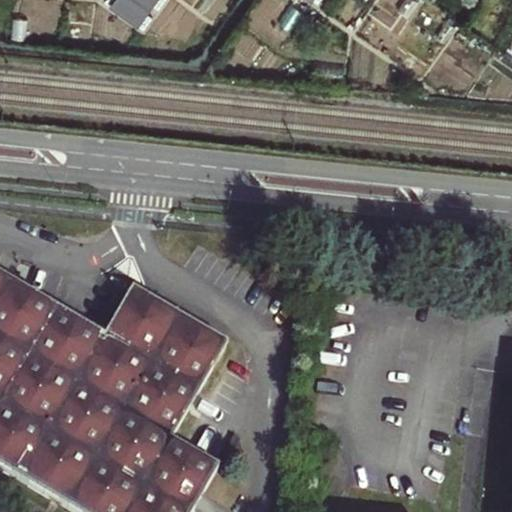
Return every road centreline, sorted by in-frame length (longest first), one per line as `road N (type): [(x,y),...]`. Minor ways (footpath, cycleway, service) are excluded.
road 1 (secondary): [(0,168),(511,221)]
road 2 (secondary): [(511,190),(0,138)]
